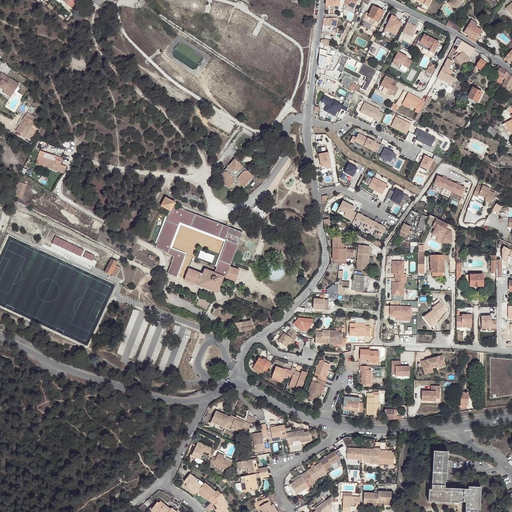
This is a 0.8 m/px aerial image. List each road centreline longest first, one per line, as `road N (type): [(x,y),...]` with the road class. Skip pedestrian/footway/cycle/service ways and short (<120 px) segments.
road 1 (unclassified): [(511,351),(380,343),(384,245)]
road 2 (residential): [(233,376),(246,348),(280,323),(321,274),(315,192)]
road 3 (residential): [(0,336),(106,383),(204,399)]
road 4 (residential): [(386,0),(511,72)]
road 5 (residential): [(306,120),(322,0)]
